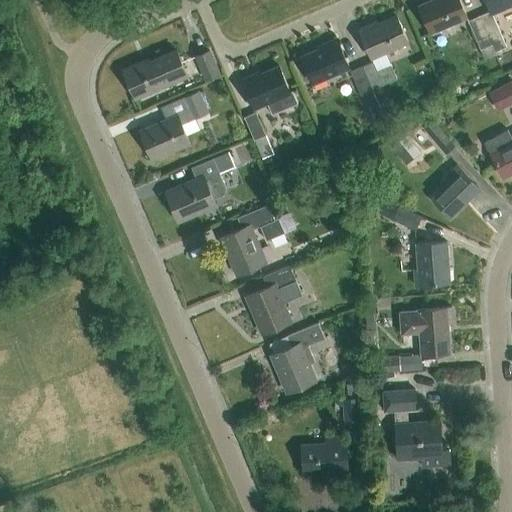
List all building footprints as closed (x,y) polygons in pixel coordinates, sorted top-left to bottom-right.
[(430,33),(466,17),(459,0),(431,0),(419,5),(430,33)] [(511,0),(486,0),(489,8),(491,7),(494,14),(511,5),(511,0)] [(479,16),(495,50),(506,45),(491,11),(479,16)] [(373,62),(361,67),(371,90),(396,79),(390,64),(385,52),(408,42),(396,16),(378,24),(377,21),(358,30),(371,58),(373,62)] [(468,21),(481,49),(485,58),(496,53),(495,50),(479,16),(468,21)] [(311,84),(349,67),(336,39),(318,47),(319,49),(300,57),(311,84)] [(174,50),(149,61),(148,58),(122,70),(134,98),(186,76),(174,50)] [(205,80),(218,74),(207,51),(194,56),(205,80)] [(253,108),(267,103),(271,113),(297,102),(292,92),(289,93),(278,67),(260,74),(259,73),(241,80),(253,108)] [(371,90),(361,67),(351,71),(365,105),(376,100),(371,90)] [(499,109),(511,102),(511,78),(489,91),(499,109)] [(198,90),(184,96),(159,107),(164,119),(139,130),(151,158),(188,142),(180,124),(208,112),(198,90)] [(274,153),(255,113),(244,118),(262,159),(274,153)] [(422,126),(445,153),(454,145),(432,118),(422,126)] [(511,136),(510,137),(506,130),(484,141),(503,177),(511,172),(511,136)] [(413,145),(405,135),(391,147),(399,156),(413,145)] [(228,152),(213,158),(190,168),(195,179),(165,191),(177,221),(214,205),(212,200),(220,196),(224,192),(225,187),(219,173),(234,167),(228,152)] [(450,217),(480,189),(457,165),(445,176),(449,181),(431,198),(450,217)] [(283,180),(279,169),(269,173),(273,184),(283,180)] [(252,229),(261,225),(266,239),(284,231),(279,217),(274,219),(268,203),(237,216),(242,228),(221,237),(237,274),(266,262),(252,229)] [(415,229),(421,216),(397,205),(391,218),(415,229)] [(416,285),(451,283),(448,240),(417,242),(419,268),(415,268),(416,285)] [(291,322),(282,301),(301,293),(290,265),(263,276),(267,286),(246,295),(262,334),(291,322)] [(448,320),(453,320),(452,306),(418,309),(418,310),(400,311),(402,333),(419,331),(421,354),(450,352),(448,320)] [(315,380),(308,363),(314,360),(308,345),(325,338),(318,322),(288,335),(292,346),(271,354),(287,392),(315,380)] [(399,355),(373,357),(374,372),(400,370),(399,355)] [(415,390),(408,390),(383,392),(384,412),(394,411),(397,459),(421,457),(422,467),(442,466),(450,460),(450,452),(441,447),(440,421),(410,423),(409,410),(416,410),(415,390)] [(345,421),(360,420),(358,398),(343,399),(345,421)] [(303,474),(347,471),(345,437),(325,438),(325,444),(301,445),(303,474)]
